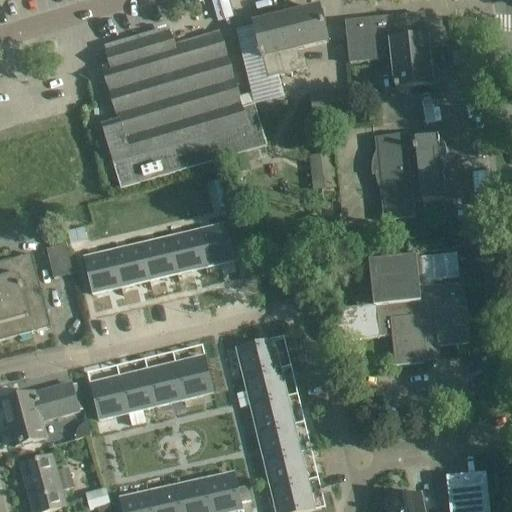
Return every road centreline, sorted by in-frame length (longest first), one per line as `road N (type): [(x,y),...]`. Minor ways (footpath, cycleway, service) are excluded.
road 1 (residential): [(358,461),(307,335),(286,314),(0,378)]
road 2 (residential): [(358,461),(511,430)]
road 3 (residential): [(0,37),(128,0)]
